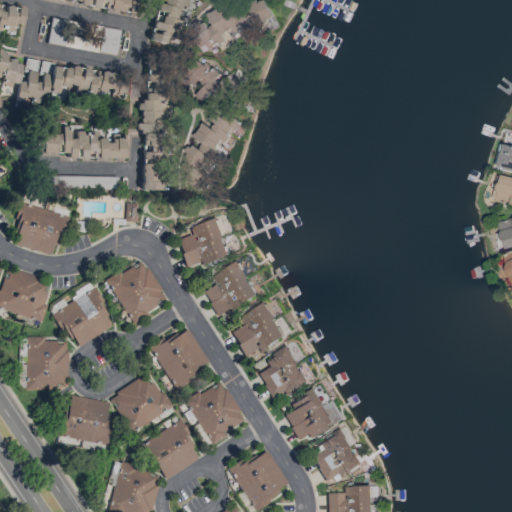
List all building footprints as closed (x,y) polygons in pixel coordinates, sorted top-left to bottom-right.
[(63,0),(133,13),(135,0),(63,0)] [(184,0),(158,0),(151,35),(160,37),(159,41),(168,43),(168,39),(173,40),(180,10),(182,10),(184,0)] [(277,25),(264,0),(260,0),(227,16),(222,6),(200,16),(215,45),(225,40),(224,38),(243,29),(248,39),(277,25)] [(22,24),(24,6),(0,3),(0,29),(14,31),(14,23),(22,24)] [(160,190),(163,100),(167,100),(168,51),(163,51),(163,59),(144,58),(141,136),(142,136),(140,190),(160,190)] [(123,74),(54,65),(49,62),(38,61),(38,60),(26,59),(23,81),(19,81),(21,64),(0,52),(0,81),(1,82),(0,86),(0,95),(16,97),(15,100),(20,102),(41,105),(48,92),(57,93),(59,88),(64,91),(73,92),(76,93),(120,99),(123,74)] [(242,88),(230,73),(220,82),(216,77),(217,77),(203,60),(183,77),(202,100),(209,94),(219,106),(242,88)] [(240,122),(226,111),(221,117),(212,111),(190,139),(194,142),(177,164),(189,173),(184,179),(196,189),(223,154),(218,150),(240,122)] [(123,159),(124,134),(110,133),(110,139),(93,139),(93,132),(74,132),(74,138),(67,138),(67,127),(56,126),(56,134),(38,133),(37,157),(123,159)] [(511,171),(511,145),(503,143),(497,168),(511,171)] [(511,177),(499,174),(492,201),(511,205),(511,177)] [(54,255),(64,214),(18,203),(8,244),(54,255)] [(136,203),(124,203),(124,222),(135,222),(136,203)] [(201,265),(229,255),(216,218),(189,228),(191,234),(175,239),(185,266),(199,262),(201,265)] [(503,248),(511,246),(511,218),(497,223),(503,248)] [(511,285),(511,252),(502,255),(510,286),(511,285)] [(104,281),(130,323),(166,300),(139,259),(104,281)] [(257,296),(237,262),(212,276),(216,282),(201,291),(216,316),(230,307),(232,310),(257,296)] [(49,280),(3,267),(0,279),(0,308),(40,320),(45,305),(42,304),(49,280)] [(113,325),(92,289),(50,312),(67,340),(72,337),(77,346),(113,325)] [(284,337),(265,305),(226,328),(243,356),(256,348),(258,352),(284,337)] [(172,387),(208,366),(185,326),(149,347),(172,387)] [(66,340),(42,340),(42,336),(25,336),(24,387),(65,388),(66,340)] [(284,395),(307,382),(287,348),(253,369),(270,398),(281,391),(284,395)] [(168,409),(147,373),(108,395),(128,432),(168,409)] [(207,443),(243,423),(220,380),(184,400),(207,443)] [(333,423),(313,389),(288,404),(292,409),(282,415),(297,439),(306,434),(308,438),(333,423)] [(110,403),(65,394),(56,441),(71,444),(72,438),(103,444),(110,403)] [(199,458),(177,421),(141,442),(162,479),(199,458)] [(324,481),(336,474),(338,478),(361,465),(341,429),(320,440),(327,453),(313,460),(324,481)] [(288,487),(264,447),(227,469),(251,509),(288,487)] [(149,511),(159,473),(113,462),(107,485),(105,484),(99,509),(110,511),(149,511)] [(371,511),(371,486),(341,487),(341,492),(325,493),(325,511),(371,511)]
